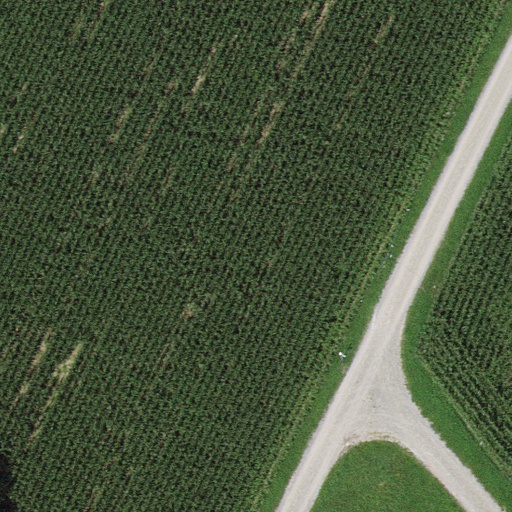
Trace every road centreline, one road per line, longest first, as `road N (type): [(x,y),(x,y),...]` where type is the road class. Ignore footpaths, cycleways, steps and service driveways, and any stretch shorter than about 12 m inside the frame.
road 1 (track): [(299,511),(511,75)]
road 2 (track): [(486,511),(408,421),(358,394)]
